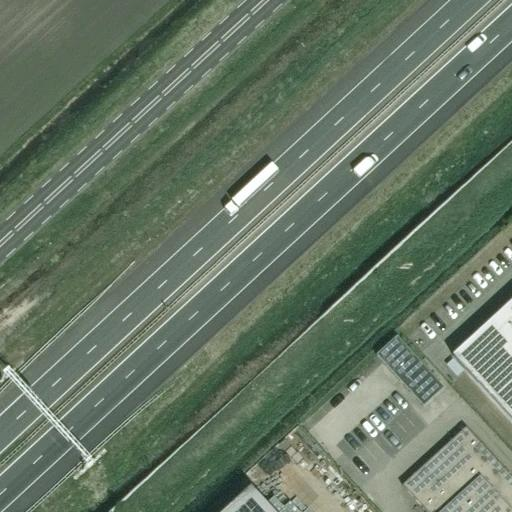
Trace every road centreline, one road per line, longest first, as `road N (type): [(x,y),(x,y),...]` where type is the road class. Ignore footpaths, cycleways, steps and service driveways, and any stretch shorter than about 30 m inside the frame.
road 1 (motorway): [(441,24),(0,434)]
road 2 (motorway): [(0,363),(364,72),(441,24)]
road 3 (motorway): [(213,298),(511,25)]
road 4 (primary): [(265,0),(0,245)]
road 5 (motorway): [(0,494),(213,298)]
road 6 (motorway): [(20,511),(123,411),(213,298)]
